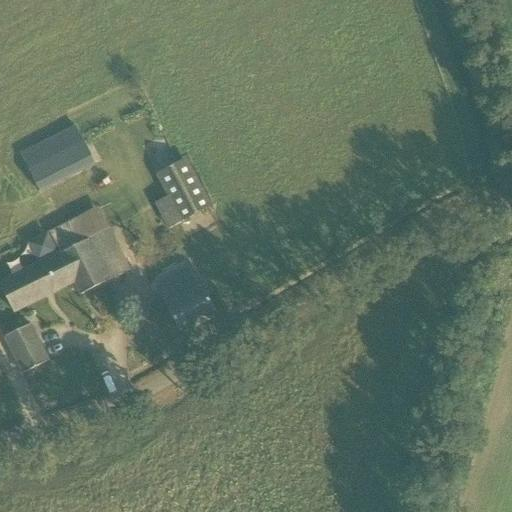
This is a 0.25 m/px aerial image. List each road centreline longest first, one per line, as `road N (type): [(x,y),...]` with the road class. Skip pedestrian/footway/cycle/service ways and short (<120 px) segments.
road 1 (unclassified): [(0,450),(81,423),(163,381),(373,257),(511,205)]
road 2 (track): [(427,0),(485,169),(483,194),(467,233),(451,248),(372,511)]
